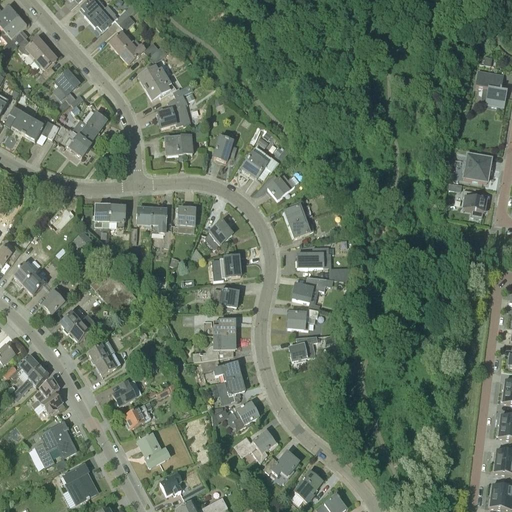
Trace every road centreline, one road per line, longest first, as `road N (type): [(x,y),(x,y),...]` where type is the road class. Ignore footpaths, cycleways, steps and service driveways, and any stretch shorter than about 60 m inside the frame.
road 1 (residential): [(379,511),(357,479),(296,426),(266,377),(260,346),(270,255),(245,205),(200,184),(136,187)]
road 2 (residential): [(146,511),(47,339),(0,298)]
road 3 (residential): [(473,511),(502,278),(511,280)]
road 4 (residential): [(136,187),(123,105),(27,0)]
road 5 (residential): [(136,187),(60,185),(0,159)]
